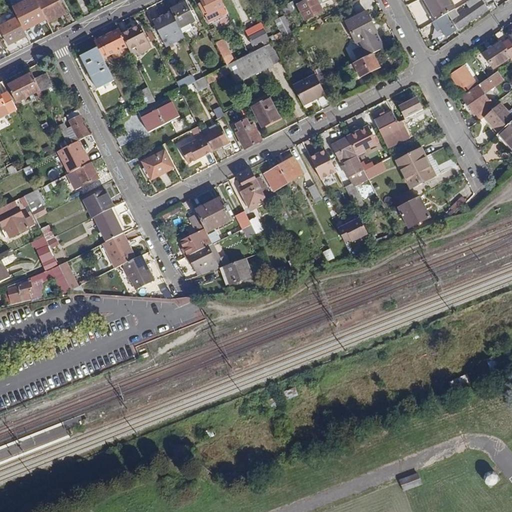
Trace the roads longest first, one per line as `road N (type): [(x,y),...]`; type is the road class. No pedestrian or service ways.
road 1 (residential): [(424,70),(142,213)]
road 2 (residential): [(56,43),(142,213)]
road 3 (residential): [(424,70),(480,177)]
